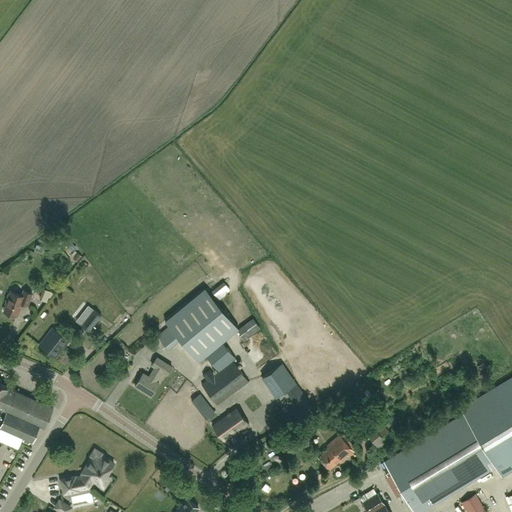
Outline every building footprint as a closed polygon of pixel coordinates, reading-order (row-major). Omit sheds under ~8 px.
[(169,326),(158,334),(169,349),(181,340),(198,361),(206,355),(223,341),(219,336),(236,322),(264,298),(241,270),(232,260),(189,297),(163,318),(165,320),(169,325),(169,326)] [(50,302),(54,291),(46,288),(42,299),(50,302)] [(4,311),(10,313),(17,316),(22,303),(27,305),(32,293),(24,290),(22,295),(11,291),(6,303),(7,304),(4,311)] [(101,315),(93,309),(81,325),(89,331),(101,315)] [(238,331),(246,341),(263,329),(255,318),(238,331)] [(55,357),(69,340),(53,328),(39,345),(55,357)] [(236,359),(223,341),(206,355),(220,372),(215,375),(211,370),(204,375),(208,380),(202,385),(217,406),(249,382),(234,361),(236,359)] [(167,374),(172,366),(157,357),(152,364),(155,366),(149,376),(143,373),(135,385),(151,396),(159,383),(156,381),(162,371),(167,374)] [(282,363),(262,377),(276,397),(295,383),(282,363)] [(383,462),(413,511),(421,511),(497,466),(503,476),(511,470),(511,376),(461,407),(464,412),(383,462)] [(0,427),(16,391),(0,383),(0,427)] [(45,427),(52,410),(53,408),(54,408),(16,391),(0,427),(33,442),(33,441),(40,425),(45,428),(45,427)] [(200,394),(191,401),(206,420),(215,413),(200,394)] [(294,402),(292,403),(299,413),(310,405),(304,395),(294,402)] [(225,441),(248,424),(236,406),(212,423),(225,441)] [(376,417),(363,428),(380,449),(394,437),(376,417)] [(340,462),(354,450),(340,434),(328,444),(329,445),(318,455),(330,468),(339,461),(340,462)] [(75,476),(60,479),(64,493),(78,490),(78,489),(89,487),(93,480),(103,487),(110,476),(107,474),(114,463),(101,455),(102,453),(95,449),(90,456),(92,457),(84,469),(84,470),(81,475),(75,477),(75,476)] [(345,474),(351,470),(347,465),(342,470),(345,474)] [(389,511),(377,493),(363,502),(368,511),(389,511)] [(466,511),(483,511),(486,511),(476,494),(461,502),(466,511)] [(62,498),(56,507),(62,511),(71,511),(75,507),(62,498)] [(186,498),(175,511),(194,511),(198,508),(186,498)]
